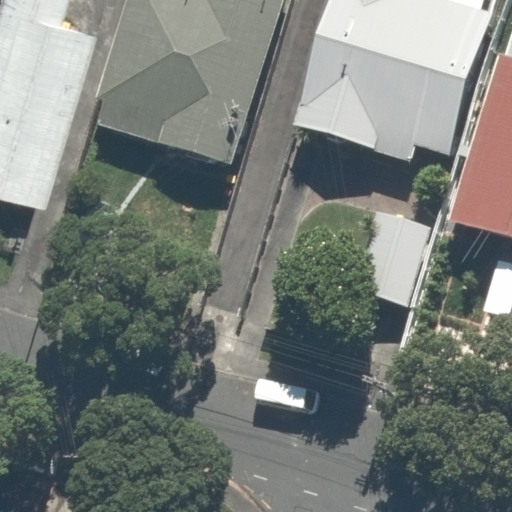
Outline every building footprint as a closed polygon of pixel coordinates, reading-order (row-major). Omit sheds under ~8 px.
[(0,0),(0,190),(54,208),(109,29),(72,18),(78,0),(0,0)] [(315,0),(148,0),(102,143),(253,192),(315,0)] [(337,0),(297,137),(453,182),(500,21),(429,0),(337,0)] [(511,96),(468,228),(511,242),(511,96)] [(418,315),(438,235),(378,217),(356,299),(418,315)]
